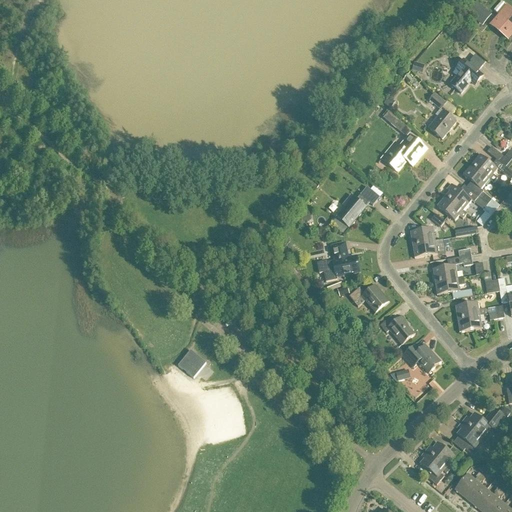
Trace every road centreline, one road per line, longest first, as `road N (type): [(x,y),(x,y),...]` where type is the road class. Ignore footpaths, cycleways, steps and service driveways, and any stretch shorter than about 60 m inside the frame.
road 1 (residential): [(511,99),(389,239),(383,259),(476,374)]
road 2 (unclassified): [(376,465),(201,323)]
road 3 (unclassified): [(476,374),(376,465)]
